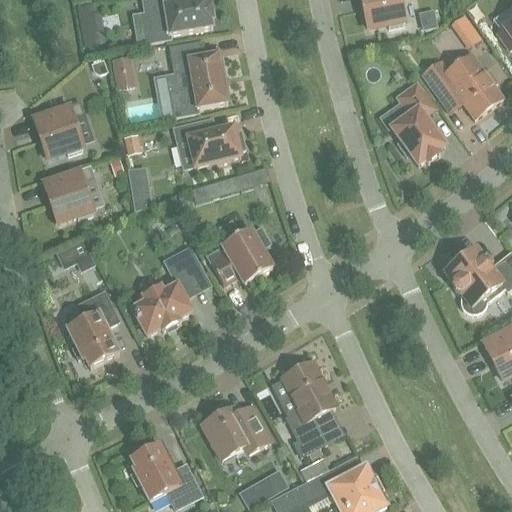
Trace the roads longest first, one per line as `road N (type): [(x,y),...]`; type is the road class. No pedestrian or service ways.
road 1 (residential): [(243,0),(325,300)]
road 2 (residential): [(69,440),(325,300)]
road 3 (residential): [(393,256),(317,0)]
road 4 (residential): [(69,440),(17,272),(0,186)]
road 5 (residential): [(511,481),(449,381),(393,256)]
road 6 (residential): [(325,300),(433,511)]
road 7 (residential): [(393,256),(511,164)]
